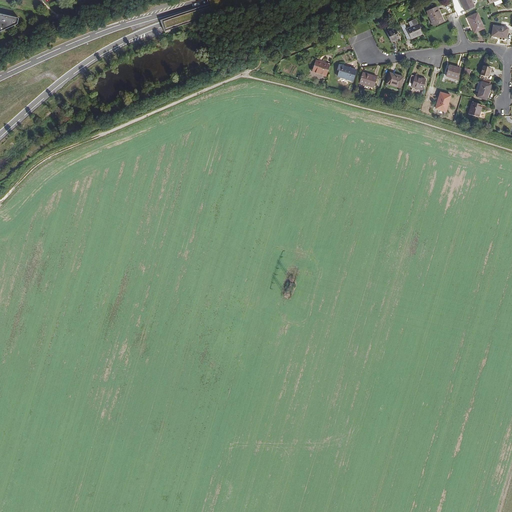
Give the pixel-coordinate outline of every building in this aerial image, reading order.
[(479,9),(474,0),(463,0),(469,13),(479,9)] [(447,23),(440,9),(430,13),(437,28),(447,23)] [(488,30),(481,14),(471,19),(474,26),(475,26),(479,34),(488,30)] [(0,33),(17,26),(18,20),(0,15),(0,33)] [(425,36),(423,32),(426,30),(425,26),(421,28),(418,22),(414,24),(416,27),(409,30),(408,26),(403,28),(410,43),(425,36)] [(511,38),(511,34),(511,29),(497,26),(495,36),(503,38),(503,36),(511,38)] [(401,41),(397,31),(388,35),(393,45),(401,41)] [(329,77),(332,66),(317,62),(314,72),(329,77)] [(355,85),(358,75),(341,69),(338,80),(355,85)] [(492,80),(495,71),(487,69),(485,78),(492,80)] [(460,86),(463,75),(451,71),(448,82),(460,86)] [(372,89),(376,78),(364,75),(361,85),(372,89)] [(401,92),(405,81),(391,76),(388,87),(401,92)] [(424,93),(427,82),(413,77),(409,88),(424,93)] [(493,95),(495,88),(486,86),(483,96),(482,100),(492,103),(494,96),(493,95)] [(450,115),(455,99),(445,96),(442,104),(444,105),(442,112),(450,115)] [(482,120),(486,107),(475,104),(472,117),(482,120)]
